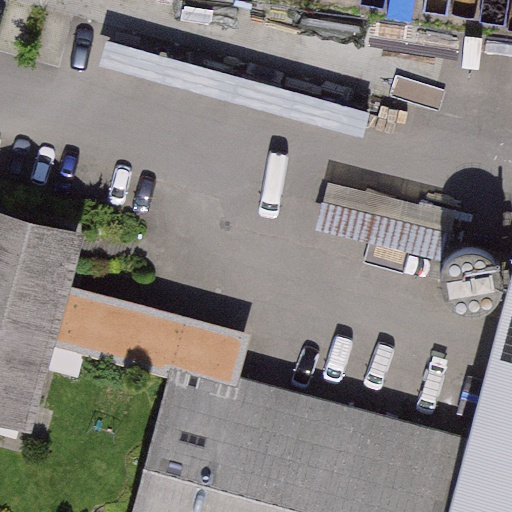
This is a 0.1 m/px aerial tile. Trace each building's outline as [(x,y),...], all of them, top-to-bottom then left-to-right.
[(73,235),(0,215),(0,414),(24,421),(46,335),(58,287),(73,235)] [(442,290),(499,306),(511,259),(511,253),(457,238),(442,290)] [(511,511),(511,284),(469,448),(451,511),(511,511)] [(244,337),(58,287),(46,335),(181,372),(231,385),(244,337)] [(181,372),(143,511),(451,511),(469,448),(231,385),(181,372)]
